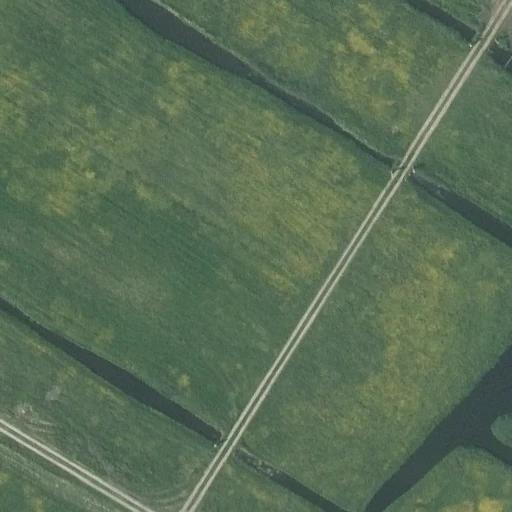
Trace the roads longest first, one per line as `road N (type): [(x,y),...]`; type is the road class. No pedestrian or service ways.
road 1 (track): [(185,511),(511,0)]
road 2 (track): [(0,422),(148,511)]
